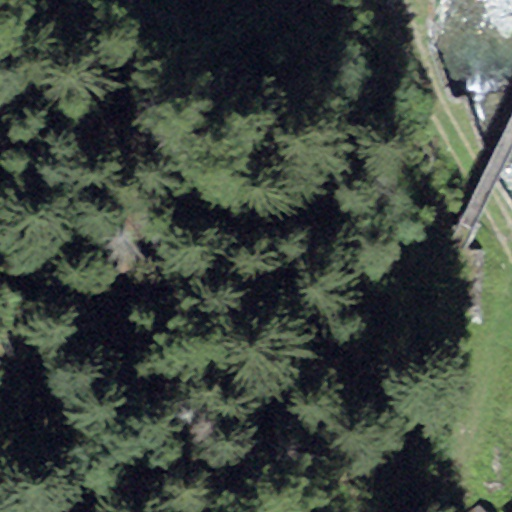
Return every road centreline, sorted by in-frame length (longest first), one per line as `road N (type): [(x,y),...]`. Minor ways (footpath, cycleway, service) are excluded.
road 1 (track): [(387,0),(383,110),(195,0)]
road 2 (track): [(401,0),(448,124),(511,253)]
